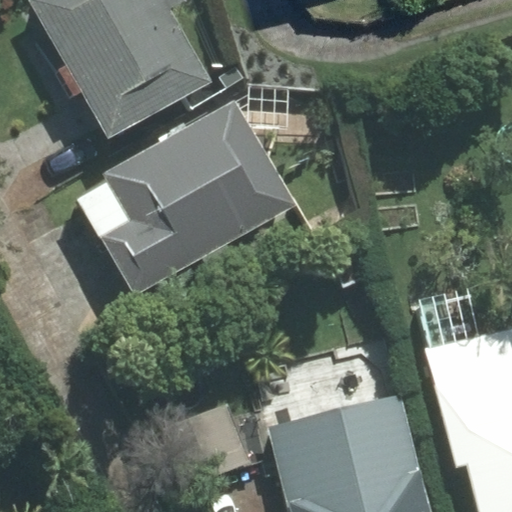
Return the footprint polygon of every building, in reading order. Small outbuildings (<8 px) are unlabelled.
[(173,0),(30,0),(12,9),(88,154),(201,97),(161,20),(179,11),(173,0)] [(222,111),(85,191),(113,238),(79,257),(111,317),(189,274),(285,217),(222,111)] [(511,511),(511,370),(506,341),(407,362),(433,484),(442,485),(447,511),(511,511)] [(416,511),(393,407),(251,438),(267,511),(416,511)] [(223,414),(160,438),(183,501),(247,476),(223,414)]
